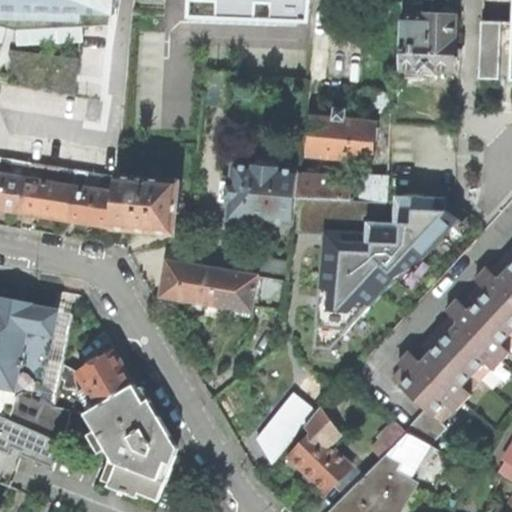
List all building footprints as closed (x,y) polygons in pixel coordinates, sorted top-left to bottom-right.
[(0,0),(0,21),(126,21),(125,0),(0,0)] [(190,0),(190,22),(313,27),(314,0),(190,0)] [(437,67),(456,68),(457,52),(464,53),(464,34),(456,34),(457,15),(429,14),(430,0),(419,0),(404,0),(403,66),(423,67),(423,69),(437,70),(437,67)] [(230,103),(233,73),(214,72),(212,102),(230,103)] [(371,155),(377,155),(380,126),(374,126),(374,121),(346,119),(347,108),(342,108),(336,107),(335,118),(315,116),(312,153),(371,158),(371,155)] [(120,176),(122,145),(0,127),(0,156),(4,157),(16,159),(33,162),(78,169),(120,176)] [(0,207),(3,208),(26,212),(33,162),(16,159),(14,175),(2,173),(4,157),(0,156),(0,207)] [(265,222),(295,224),(297,197),(299,174),(300,169),(281,168),(281,164),(277,160),(262,159),(257,162),(256,165),(236,164),(234,182),(224,181),(222,201),(232,201),(231,219),(240,219),(240,232),(249,233),(250,220),(265,222)] [(48,216),(70,219),(78,169),(33,162),(26,212),(48,216)] [(321,175),(299,174),(297,197),(352,198),(353,176),(328,175),(329,168),(322,167),(321,175)] [(115,227),(120,176),(78,169),(70,219),(88,222),(115,227)] [(388,174),(365,173),(364,199),(387,199),(388,174)] [(182,181),(120,176),(115,227),(135,228),(134,230),(145,231),(157,232),(157,230),(177,231),(182,181)] [(344,292),(320,293),(320,350),(333,352),(397,283),(410,293),(480,224),(467,212),(454,200),(416,205),(417,222),(402,223),(403,240),(378,241),(376,256),(345,254),(344,292)] [(511,247),(491,270),(488,267),(481,274),(477,278),(480,282),(462,302),(458,298),(453,304),(448,310),(452,313),(414,354),(411,350),(404,357),(399,362),(404,366),(393,376),(428,408),(407,429),(410,432),(437,446),(438,447),(453,429),(448,425),(460,411),(462,412),(477,395),(475,393),(498,368),(500,370),(511,356),(511,247)] [(263,257),(260,275),(290,279),(292,262),(263,257)] [(262,305),(286,308),(290,279),(260,275),(169,261),(166,278),(164,296),(236,306),(261,309),(262,305)] [(0,412),(49,434),(55,406),(64,362),(66,363),(67,358),(51,355),(59,311),(34,306),(35,303),(15,299),(0,296),(0,412)] [(76,313),(59,311),(51,355),(67,358),(76,313)] [(126,364),(116,348),(79,369),(99,405),(136,383),(126,364)] [(140,389),(136,383),(99,405),(87,412),(98,431),(92,435),(104,453),(110,450),(116,459),(111,461),(104,481),(109,483),(109,487),(140,499),(140,494),(160,502),(167,482),(168,483),(181,447),(168,425),(146,386),(140,389)] [(296,391),(258,438),(274,466),(292,456),(315,433),(306,426),(317,413),(296,391)] [(328,490),(352,466),(332,446),(342,434),(323,406),(317,413),(306,426),(315,433),(292,456),(308,471),(328,490)] [(379,441),(390,452),(410,432),(407,429),(395,418),(379,435),(382,438),(379,441)] [(407,476),(437,446),(410,432),(390,452),(330,511),(400,511),(418,482),(407,476)] [(511,450),(500,471),(511,477),(511,450)]
